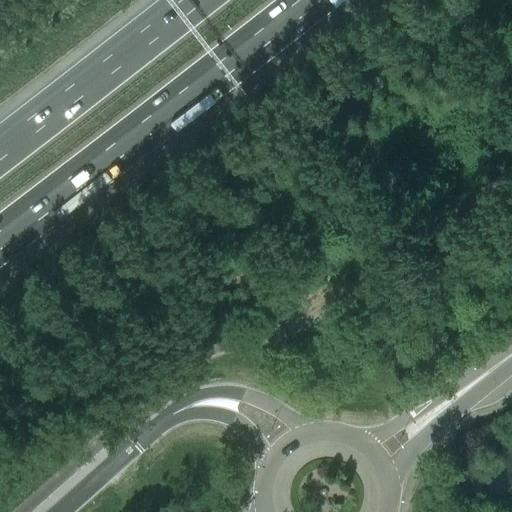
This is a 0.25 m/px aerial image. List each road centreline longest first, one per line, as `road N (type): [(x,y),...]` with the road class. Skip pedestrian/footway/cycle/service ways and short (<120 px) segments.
road 1 (motorway): [(0,241),(320,0)]
road 2 (motorway): [(202,0),(0,153)]
road 3 (secondary): [(511,348),(360,441)]
road 4 (secondary): [(387,478),(511,365)]
road 5 (unclassified): [(310,434),(260,400),(226,392),(166,418)]
road 6 (unclassified): [(61,511),(166,418)]
road 7 (unclassified): [(166,418),(220,414),(270,465)]
